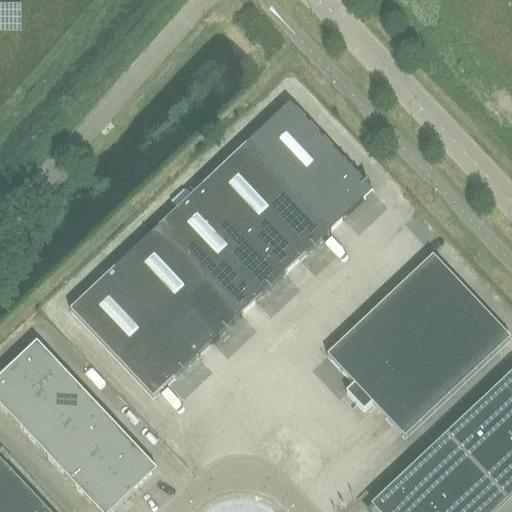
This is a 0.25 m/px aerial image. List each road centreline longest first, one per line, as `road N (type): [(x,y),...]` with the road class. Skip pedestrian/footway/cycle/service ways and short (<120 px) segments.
road 1 (unclassified): [(0,217),(197,0)]
road 2 (unclassified): [(511,206),(313,0)]
road 3 (unclassified): [(173,511),(219,481),(252,480),(298,511)]
